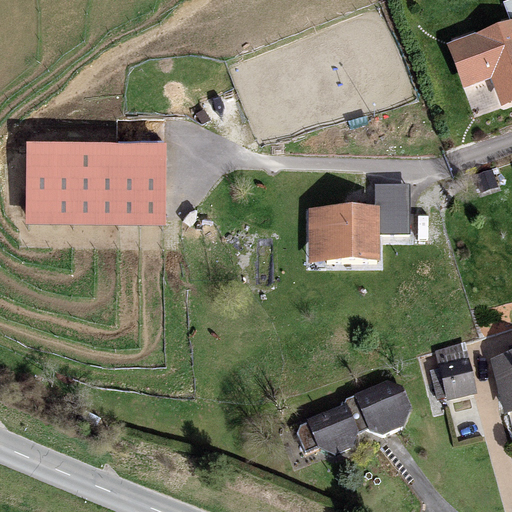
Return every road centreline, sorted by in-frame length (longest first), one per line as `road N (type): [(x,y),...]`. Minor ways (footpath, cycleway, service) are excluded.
road 1 (residential): [(511,145),(444,167),(198,158)]
road 2 (tertiary): [(151,511),(0,451)]
